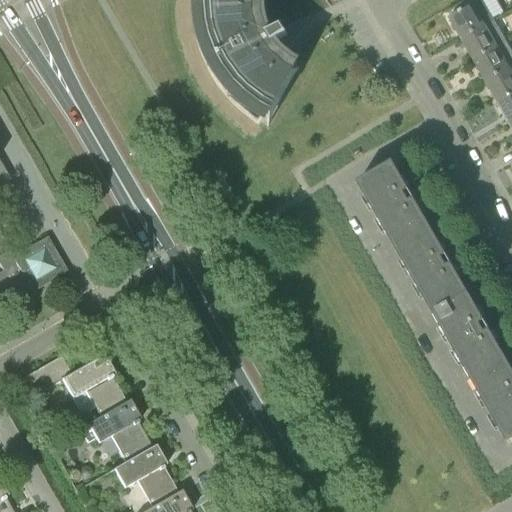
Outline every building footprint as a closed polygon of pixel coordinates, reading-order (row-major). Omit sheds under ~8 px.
[(269,35),(264,19),(263,0),(208,0),(208,20),(220,60),(238,88),(265,111),(295,64),(284,55),(300,35),(293,24),(269,35)] [(461,40),(494,21),(481,0),(449,19),(461,40)] [(473,61),(507,42),(494,21),(461,40),(473,61)] [(486,83),(511,67),(511,51),(507,42),(473,61),(486,83)] [(498,104),(511,95),(511,67),(486,83),(498,104)] [(510,125),(511,124),(511,95),(498,104),(510,125)] [(511,443),(511,370),(506,359),(468,294),(431,229),(393,163),(358,184),(395,249),(433,314),(471,380),(508,445),(511,443)] [(0,309),(11,303),(65,272),(47,240),(16,258),(11,249),(0,255),(0,266),(3,271),(0,272),(0,309)] [(100,418),(126,403),(107,370),(110,368),(103,356),(70,375),(60,358),(14,385),(24,403),(62,381),(82,415),(94,408),(100,418)] [(126,464),(152,448),(133,415),(136,413),(129,401),(126,403),(100,418),(87,425),(98,444),(111,437),(126,464)] [(152,509),(178,493),(159,460),(162,458),(155,446),(152,448),(126,464),(114,471),(124,489),(137,482),(152,509)] [(0,511),(12,511),(0,491),(4,489),(0,483),(0,511)] [(188,511),(184,506),(188,504),(181,491),(178,493),(152,509),(145,511),(188,511)]
